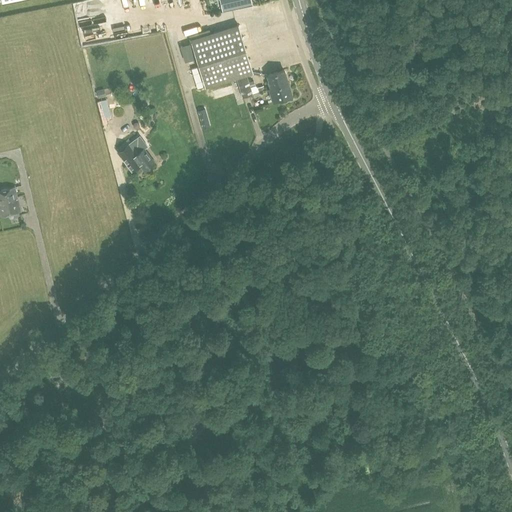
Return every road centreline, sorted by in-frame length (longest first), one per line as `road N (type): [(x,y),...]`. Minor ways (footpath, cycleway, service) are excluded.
road 1 (track): [(321,104),(311,215),(278,332),(238,393),(107,511)]
road 2 (unclassified): [(333,98),(291,119),(0,387)]
road 3 (secondary): [(506,442),(333,98)]
